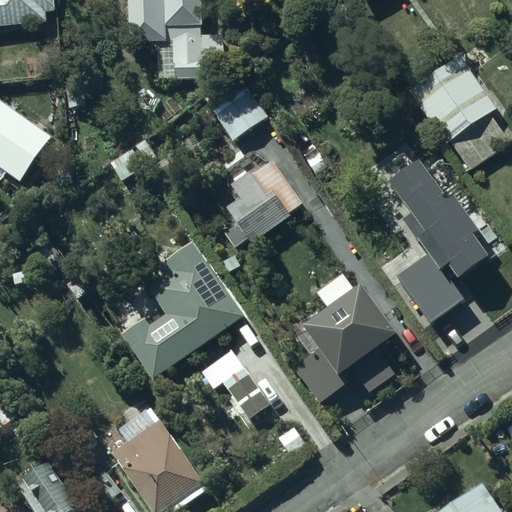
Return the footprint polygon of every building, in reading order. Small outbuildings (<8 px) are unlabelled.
[(0,0),(0,26),(48,24),(48,12),(56,12),(55,0),(0,0)] [(130,0),(132,45),(160,44),(161,79),(227,77),(226,35),(204,35),(202,0),(130,0)] [(463,55),(412,91),(451,145),(453,143),(462,156),(459,158),(470,174),(511,143),(511,142),(492,115),(501,109),(463,55)] [(245,80),(211,104),(235,139),(269,116),(245,80)] [(54,135),(0,98),(0,167),(22,182),(54,135)] [(178,172),(152,135),(113,163),(125,180),(148,164),(162,183),(178,172)] [(429,256),(398,279),(431,324),(466,299),(452,280),(493,252),(421,155),(386,181),(410,214),(402,220),(429,256)] [(253,172),(234,185),(243,199),(229,208),(240,224),(228,232),(239,248),(252,239),(255,243),(294,216),(290,211),(303,203),(275,161),(255,175),(253,172)] [(146,320),(125,334),(155,377),(244,316),(193,244),(168,261),(175,271),(149,288),(168,316),(151,328),(146,320)] [(330,310),(306,327),(323,349),(297,368),(323,404),(353,382),(347,373),(401,332),(365,284),(347,298),(335,282),(318,294),(330,310)] [(250,374),(230,388),(252,420),(272,406),(250,374)] [(129,444),(116,453),(156,511),(179,511),(212,489),(153,409),(121,432),(129,444)] [(101,443),(79,417),(59,433),(81,459),(101,443)] [(84,511),(50,461),(25,478),(48,511),(84,511)] [(100,511),(101,511),(124,494),(105,469),(81,488),(100,511)] [(498,511),(476,481),(432,511),(498,511)]
